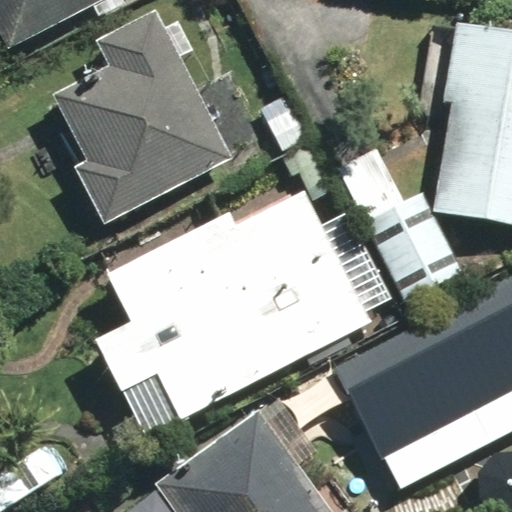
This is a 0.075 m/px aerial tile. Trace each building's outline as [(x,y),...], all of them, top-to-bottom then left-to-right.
[(0,0),(0,59),(1,61),(115,0),(0,0)] [(511,0),(476,0),(476,8),(511,13),(511,0)] [(69,182),(99,237),(226,171),(149,20),(87,53),(100,79),(45,107),(79,176),(69,182)] [(429,225),(511,237),(511,46),(449,37),(436,117),(446,119),(429,225)] [(267,126),(283,154),(304,143),(288,113),(267,126)] [(332,180),(400,312),(457,283),(416,204),(398,213),(371,160),(332,180)] [(151,389),(174,434),(364,333),(295,200),(212,243),(209,234),(99,292),(123,337),(86,357),(113,409),(151,389)] [(318,511),(253,422),(150,495),(161,511),(318,511)]
